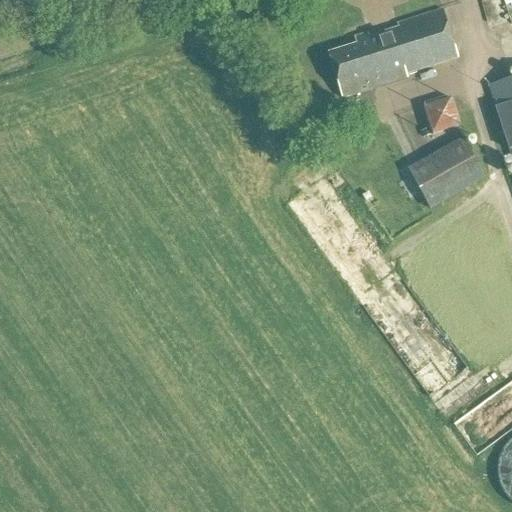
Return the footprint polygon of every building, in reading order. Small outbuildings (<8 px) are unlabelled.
[(511,0),(486,0),(493,24),(511,18),(511,0)] [(458,59),(444,15),(443,11),(395,26),(396,30),(368,39),(367,35),(353,40),(355,46),(329,54),(344,100),(406,80),(405,75),(458,59)] [(511,157),(511,80),(490,87),(511,157)] [(432,137),(462,128),(452,99),(423,108),(432,137)] [(430,210),(485,179),(463,140),(408,171),(430,210)] [(429,398),(467,370),(325,177),(287,205),(429,398)] [(429,279),(468,263),(456,234),(417,250),(429,279)]
